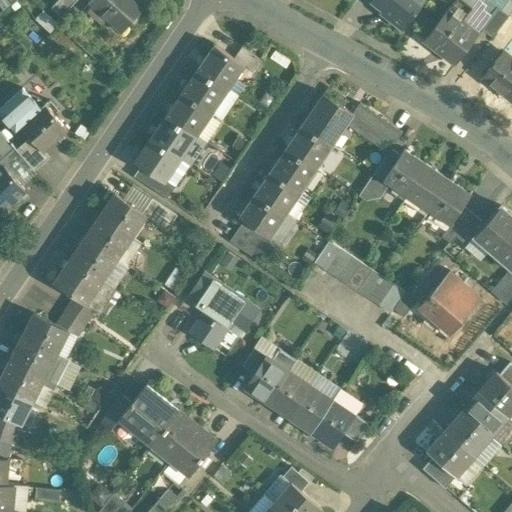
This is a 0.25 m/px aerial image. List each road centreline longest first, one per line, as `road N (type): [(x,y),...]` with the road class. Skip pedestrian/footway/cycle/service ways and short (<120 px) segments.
road 1 (residential): [(211,0),(0,297)]
road 2 (residential): [(367,495),(148,349)]
road 3 (residential): [(329,41),(204,226)]
road 4 (residential): [(329,41),(427,97),(511,161)]
